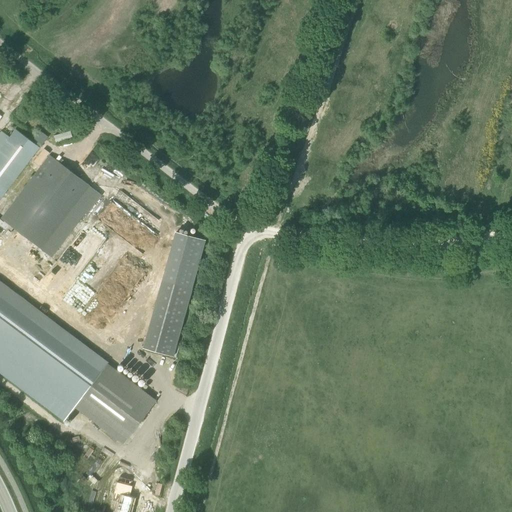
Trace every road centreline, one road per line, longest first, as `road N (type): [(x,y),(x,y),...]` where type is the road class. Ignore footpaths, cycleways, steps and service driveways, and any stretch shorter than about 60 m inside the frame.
road 1 (unclassified): [(248,231),(0,45)]
road 2 (unclassified): [(248,231),(171,511)]
road 3 (unclassified): [(511,237),(409,247),(248,231)]
